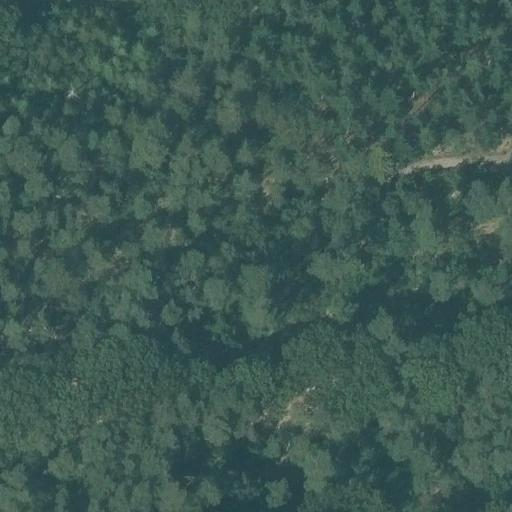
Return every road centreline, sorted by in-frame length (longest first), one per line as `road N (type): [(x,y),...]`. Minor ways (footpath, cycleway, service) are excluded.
road 1 (unknown): [(0,349),(44,307),(154,253),(426,167),(511,165)]
road 2 (track): [(511,345),(140,361),(43,405),(0,407)]
